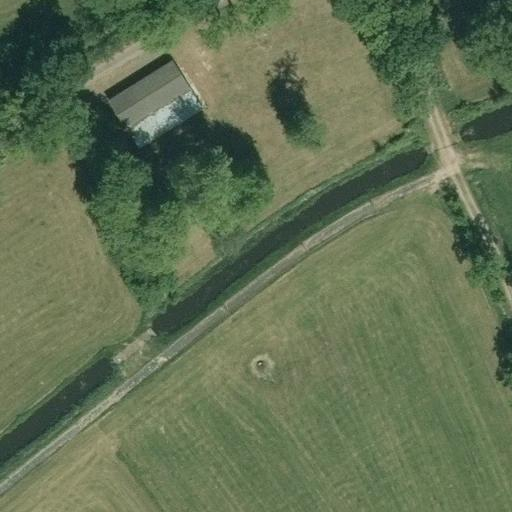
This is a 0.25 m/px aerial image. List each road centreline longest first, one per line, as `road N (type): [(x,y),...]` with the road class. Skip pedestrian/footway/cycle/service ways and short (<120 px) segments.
road 1 (track): [(511,147),(464,158),(368,207),(264,277),(0,491)]
road 2 (track): [(391,0),(511,301)]
road 3 (unclassified): [(0,126),(207,0)]
